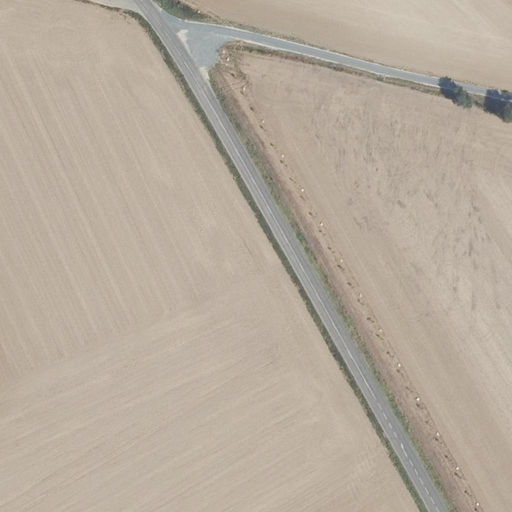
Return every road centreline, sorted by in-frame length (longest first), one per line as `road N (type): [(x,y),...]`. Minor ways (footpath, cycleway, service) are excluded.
road 1 (tertiary): [(437,511),(207,100),(140,0)]
road 2 (track): [(511,97),(188,25),(111,0)]
